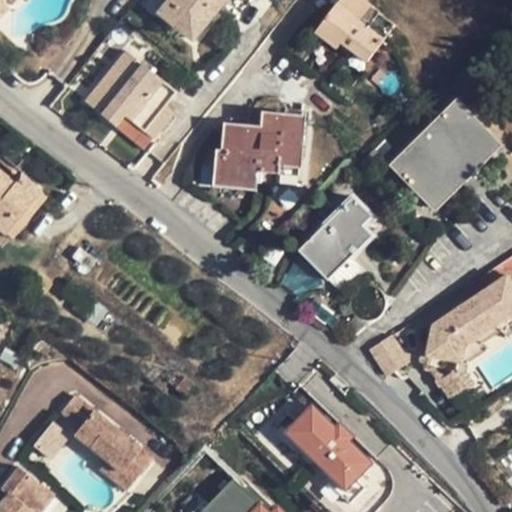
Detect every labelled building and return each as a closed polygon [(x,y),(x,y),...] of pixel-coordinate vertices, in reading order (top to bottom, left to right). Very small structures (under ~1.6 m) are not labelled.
[(0,0),(0,21),(11,11),(4,4),(0,0)] [(168,0),(159,12),(191,39),(222,0),(168,0)] [(369,61),(392,31),(396,26),(362,0),(341,0),(318,31),(339,48),(344,42),(369,61)] [(123,115),(151,137),(173,113),(165,107),(177,92),(128,52),(87,102),(115,125),(123,115)] [(501,146),(499,143),(460,102),(395,166),(437,209),(495,151),(501,146)] [(298,174),(299,167),(305,119),(267,114),(265,131),(229,127),(222,178),(262,182),(264,170),(298,174)] [(143,149),(151,137),(123,115),(115,125),(143,149)] [(0,228),(10,237),(48,193),(26,175),(19,184),(0,167),(0,228)] [(329,279),(374,234),(365,226),(373,216),(355,197),(300,250),(329,279)] [(383,225),(373,216),(365,226),(374,234),(383,225)] [(456,367),(464,369),(468,355),(488,344),(484,337),(503,326),(507,333),(511,330),(511,312),(464,340),(456,367)] [(395,334),(375,347),(394,374),(413,360),(395,334)] [(442,379),(448,390),(469,378),(464,369),(456,367),(449,365),(444,368),(438,368),(436,375),(440,381),(442,379)] [(60,415),(79,431),(91,440),(93,444),(88,449),(106,465),(119,476),(113,483),(125,494),(150,463),(73,400),(60,415)] [(297,422),(286,433),(346,491),(357,480),(372,464),(349,442),(353,437),(340,424),(335,428),(313,406),(297,422)] [(357,480),(346,491),(286,433),(297,422),(288,413),(273,429),(298,454),(300,453),(326,478),(325,480),(350,505),(366,489),(357,480)] [(50,427),(32,450),(48,463),(66,439),(50,427)] [(73,437),(88,449),(93,444),(91,440),(79,431),(75,434),(73,437)] [(99,472),(113,483),(119,476),(106,465),(99,472)] [(41,511),(52,499),(18,472),(0,494),(5,499),(0,504),(0,511),(41,511)] [(267,511),(244,489),(233,479),(227,485),(221,491),(208,505),(201,511),(267,511)] [(227,485),(223,481),(217,487),(221,491),(227,485)] [(282,511),(278,507),(275,510),(249,485),(244,489),(267,511),(282,511)] [(511,511),(511,510),(492,489),(507,511),(511,511)] [(201,511),(208,505),(203,501),(192,511),(201,511)]
